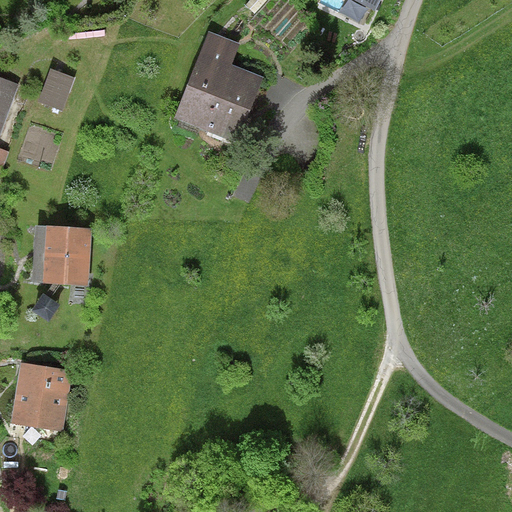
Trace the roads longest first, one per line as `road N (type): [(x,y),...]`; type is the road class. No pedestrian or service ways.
road 1 (residential): [(414,0),(378,134),(375,191),(388,291),(415,369),(444,401),(511,440)]
road 2 (track): [(400,340),(320,511)]
